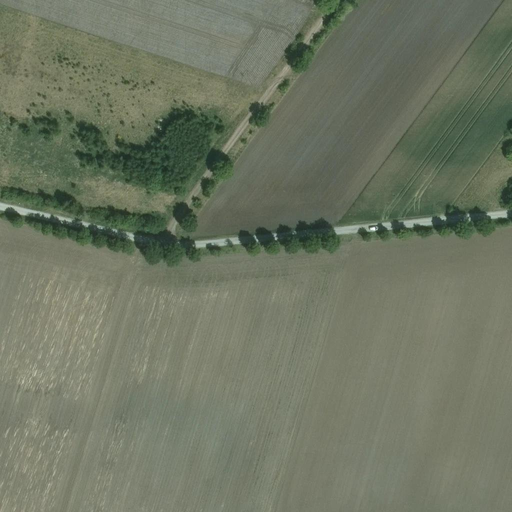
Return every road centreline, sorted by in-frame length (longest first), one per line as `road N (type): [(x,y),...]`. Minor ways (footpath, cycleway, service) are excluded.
road 1 (residential): [(0,206),(188,246),(511,215)]
road 2 (track): [(155,243),(330,0)]
